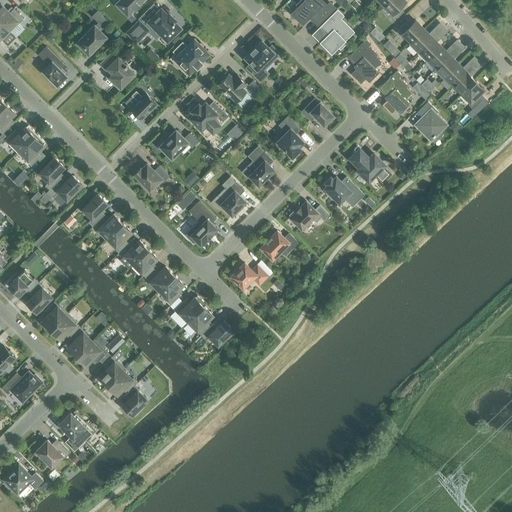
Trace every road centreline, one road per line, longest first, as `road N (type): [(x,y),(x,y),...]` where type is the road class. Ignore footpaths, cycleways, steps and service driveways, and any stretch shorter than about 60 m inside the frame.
road 1 (residential): [(203,272),(360,114)]
road 2 (residential): [(264,17),(108,174)]
road 3 (residential): [(108,174),(0,68)]
road 4 (residential): [(203,272),(108,174)]
road 5 (residential): [(360,114),(264,17)]
